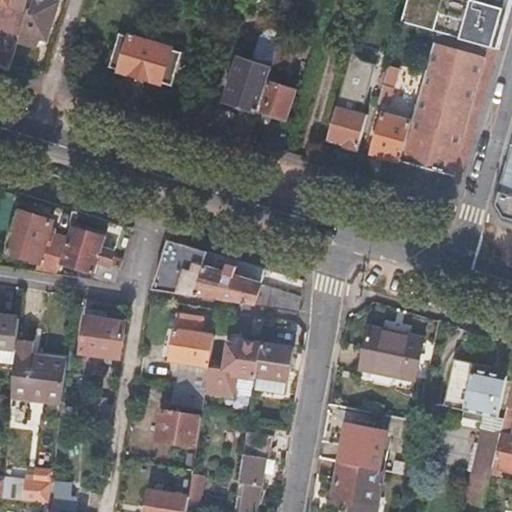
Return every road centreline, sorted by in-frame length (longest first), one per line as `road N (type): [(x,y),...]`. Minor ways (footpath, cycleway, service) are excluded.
road 1 (residential): [(339,228),(290,511)]
road 2 (residential): [(511,73),(455,264)]
road 3 (tertiary): [(0,126),(170,178)]
road 4 (tertiary): [(170,178),(339,228)]
road 5 (tertiary): [(339,228),(455,264)]
road 6 (residential): [(170,178),(139,295)]
